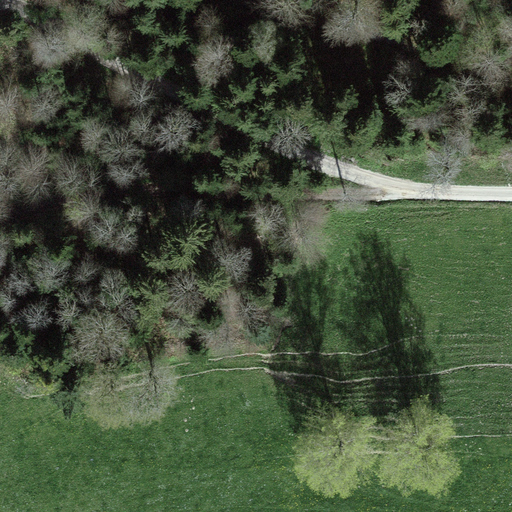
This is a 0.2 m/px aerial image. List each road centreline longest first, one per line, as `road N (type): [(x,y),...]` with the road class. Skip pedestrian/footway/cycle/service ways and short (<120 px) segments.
road 1 (track): [(2,0),(323,167),(422,191),(511,194)]
road 2 (track): [(422,191),(146,188),(0,218)]
